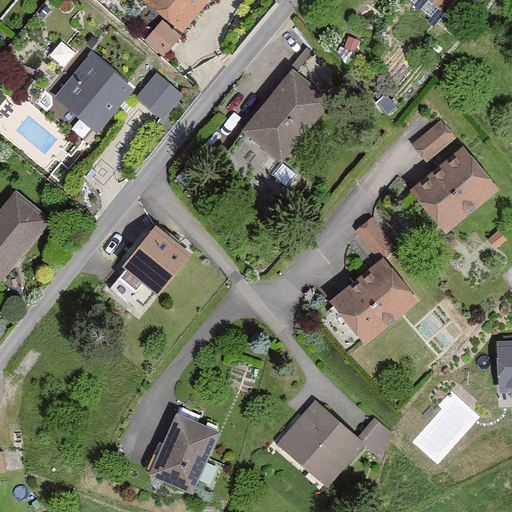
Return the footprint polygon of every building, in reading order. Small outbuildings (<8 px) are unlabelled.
[(205,0),(142,0),(141,2),(179,32),(205,0)] [(130,89),(92,58),(60,97),(98,128),(130,89)] [(331,104),(293,73),(243,132),(282,164),(331,104)] [(181,98),(157,79),(141,99),(165,118),(181,98)] [(424,157),(458,134),(446,116),(412,140),(424,157)] [(459,147),(410,188),(446,232),(495,191),(459,147)] [(0,263),(37,220),(6,193),(0,199),(0,263)] [(183,256),(145,226),(112,267),(151,297),(183,256)] [(409,301),(374,260),(321,303),(356,345),(409,301)] [(511,344),(499,345),(501,393),(511,392),(511,344)] [(355,442),(305,401),(266,448),(316,489),(355,442)] [(207,432),(163,413),(135,476),(179,496),(207,432)] [(363,443),(385,452),(396,425),(373,416),(363,443)]
